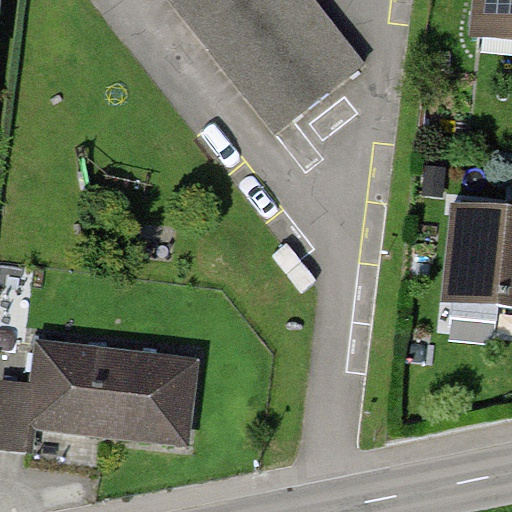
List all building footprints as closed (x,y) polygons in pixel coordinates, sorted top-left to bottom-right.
[(309,0),(174,0),(279,134),(363,69),(309,0)] [(511,0),(483,0),(479,47),(511,50),(511,0)] [(511,214),(458,211),(452,309),(511,312),(511,214)] [(37,433),(196,452),(206,367),(48,348),(43,385),(37,433)] [(37,433),(43,385),(10,381),(1,453),(34,457),(37,433)]
